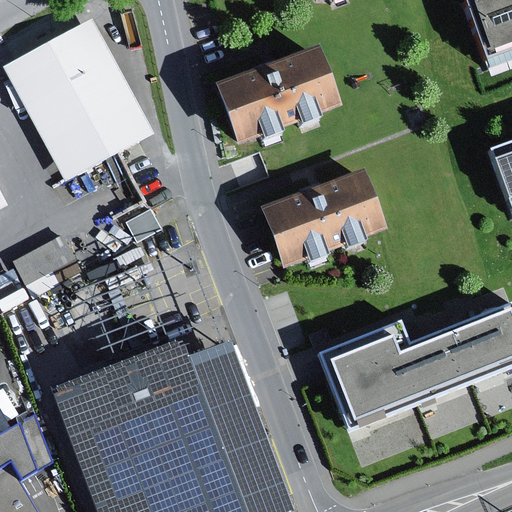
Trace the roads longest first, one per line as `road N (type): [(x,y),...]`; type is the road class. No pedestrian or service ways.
road 1 (residential): [(157,0),(198,186),(317,511)]
road 2 (unknown): [(198,186),(217,173),(363,136),(389,152),(423,229)]
